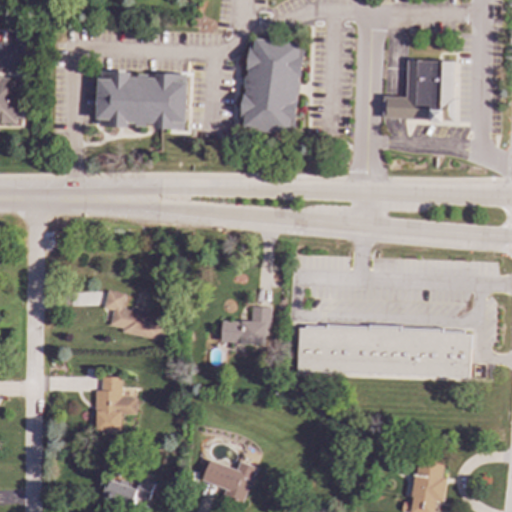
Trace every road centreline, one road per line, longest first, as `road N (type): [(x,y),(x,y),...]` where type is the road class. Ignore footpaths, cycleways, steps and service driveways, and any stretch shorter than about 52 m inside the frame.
road 1 (secondary): [(35,198),(511,240)]
road 2 (secondary): [(511,193),(187,187),(35,198)]
road 3 (residential): [(31,511),(35,198)]
